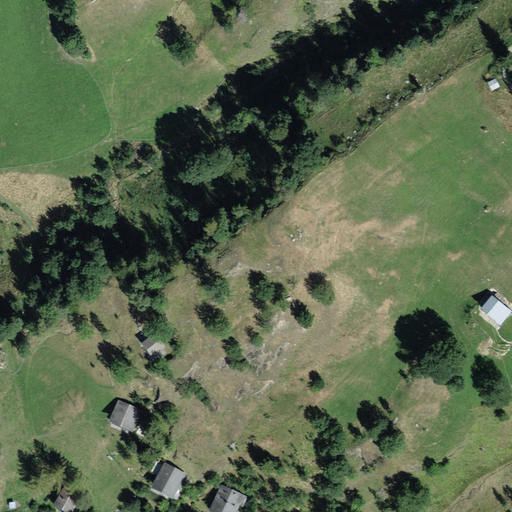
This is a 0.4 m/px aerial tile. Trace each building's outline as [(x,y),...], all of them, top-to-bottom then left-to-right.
[(502,86),(496,79),(490,84),(495,91),(502,86)] [(511,313),(511,311),(492,298),(481,314),(501,328),(511,313)] [(168,349),(157,335),(143,345),(155,359),(168,349)] [(145,410),(121,400),(111,422),(135,432),(145,410)] [(188,475),(164,463),(152,489),(176,501),(188,475)] [(239,511),(246,495),(221,485),(210,511),(239,511)] [(56,511),(59,511),(75,511),(83,493),(67,486),(56,511)]
